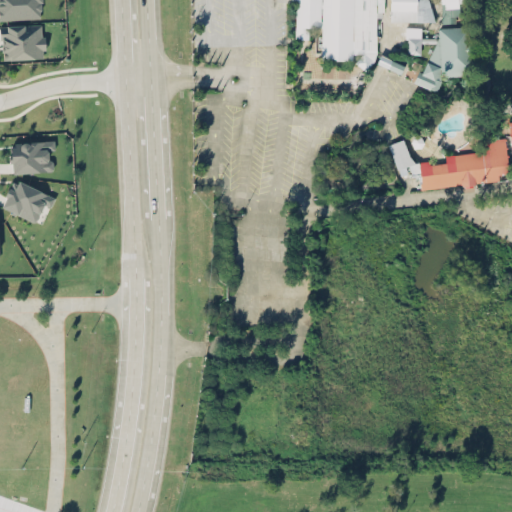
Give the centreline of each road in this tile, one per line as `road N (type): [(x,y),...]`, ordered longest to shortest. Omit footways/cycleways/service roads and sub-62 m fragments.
road 1 (primary): [(124,76),(135,278)]
road 2 (primary): [(135,278),(127,423)]
road 3 (primary): [(157,216),(149,75)]
road 4 (primary): [(159,350),(157,216)]
road 5 (residential): [(0,98),(46,83),(124,76)]
